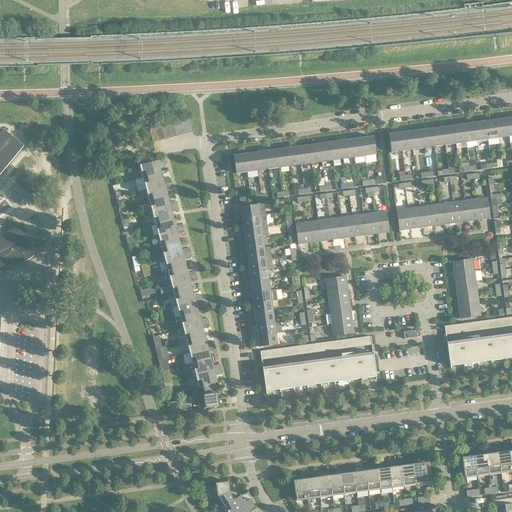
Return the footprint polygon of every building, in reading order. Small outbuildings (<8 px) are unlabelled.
[(193,130),(190,119),(184,120),(187,132),(193,130)] [(509,136),(506,119),(496,120),(498,138),(509,136)] [(187,132),(184,120),(178,122),(181,134),(187,132)] [(498,138),(496,120),(485,122),(487,139),(498,138)] [(181,134),(178,122),(172,123),(175,135),(181,134)] [(487,139),(485,122),(474,123),(477,141),(487,139)] [(175,135),(172,123),(166,125),(170,137),(175,135)] [(477,141),(474,123),(463,124),(466,142),(477,141)] [(466,142),(463,124),(453,126),(455,144),(466,142)] [(170,137),(166,125),(161,127),(164,138),(170,137)] [(455,144),(453,126),(442,127),(445,145),(455,144)] [(164,138),(161,127),(155,128),(158,140),(164,138)] [(445,145),(442,127),(431,129),(434,147),(445,145)] [(158,140),(155,128),(149,130),(152,141),(158,140)] [(434,147),(431,129),(421,130),(423,148),(434,147)] [(3,130),(0,133),(0,174),(23,146),(12,137),(8,133),(3,130)] [(423,148),(421,130),(410,132),(412,150),(423,148)] [(412,150),(410,132),(399,133),(402,151),(412,150)] [(402,151),(399,133),(388,135),(391,153),(402,151)] [(373,137),(362,138),(364,156),(375,155),(373,137)] [(364,156),(362,138),(351,140),(354,158),(364,156)] [(354,158),(351,140),(341,141),(343,159),(354,158)] [(343,159),(341,141),(330,143),(332,160),(343,159)] [(332,160),(330,143),(319,144),(322,162),(332,160)] [(322,162),(319,144),(308,146),(311,163),(322,162)] [(311,163),(308,146),(298,147),(300,165),(311,163)] [(300,165),(298,147),(287,149),(289,166),(300,165)] [(289,166),(287,149),(276,150),(279,168),(289,166)] [(279,168),(276,150),(266,151),(268,169),(279,168)] [(268,169),(266,151),(255,153),(257,171),(268,169)] [(257,171),(255,153),(244,154),(247,172),(257,171)] [(247,172),(244,154),(233,156),(236,174),(247,172)] [(166,164),(165,159),(139,166),(142,177),(138,178),(139,180),(143,179),(142,178),(161,173),(159,166),(166,164)] [(163,180),(161,173),(142,178),(143,179),(145,188),(141,189),(142,192),(146,191),(146,189),(171,183),(170,178),(163,180)] [(172,187),(171,183),(146,189),(146,191),(148,200),(145,201),(145,203),(149,202),(149,201),(167,196),(165,189),(172,187)] [(169,203),(167,196),(149,201),(149,202),(151,212),(148,213),(148,215),(152,214),(152,213),(177,206),(176,201),(169,203)] [(487,198),(475,200),(478,220),(490,218),(487,198)] [(478,220),(475,200),(464,201),(467,221),(478,220)] [(467,221),(464,201),(453,203),(455,223),(467,221)] [(265,215),(264,203),(258,203),(258,205),(240,207),(242,218),(265,215)] [(455,223),(453,203),(441,204),(444,224),(455,223)] [(444,224),(441,204),(430,206),(433,226),(444,224)] [(178,210),(177,206),(152,213),(152,214),(155,223),(151,224),(151,226),(155,225),(155,224),(173,219),(171,212),(178,210)] [(433,226),(430,206),(419,207),(422,227),(433,226)] [(422,227),(419,207),(408,209),(410,229),(422,227)] [(410,229),(408,209),(396,210),(399,231),(410,229)] [(386,212),(374,213),(377,234),(389,232),(386,212)] [(377,234),(374,213),(363,215),(366,235),(377,234)] [(267,226),(265,215),(242,218),(243,229),(267,226)] [(366,235),(363,215),(352,216),(354,237),(366,235)] [(354,237),(352,216),(340,218),(343,238),(354,237)] [(343,238),(340,218),(329,220),(332,240),(343,238)] [(123,228),(129,226),(128,219),(121,221),(123,228)] [(175,226),(173,219),(155,224),(155,225),(158,235),(154,236),(154,238),(158,237),(158,236),(183,229),(182,225),(175,226)] [(332,240),(329,220),(318,221),(321,241),(332,240)] [(321,241),(318,221),(306,223),(309,243),(321,241)] [(309,243),(306,223),(295,224),(297,244),(309,243)] [(0,236),(0,275),(34,256),(25,239),(29,237),(22,224),(0,236)] [(268,236),(267,226),(243,229),(245,240),(262,237),(268,236)] [(184,234),(183,229),(158,236),(158,237),(161,247),(157,248),(157,250),(161,249),(161,248),(179,243),(177,236),(184,234)] [(264,248),(262,237),(245,240),(246,250),(264,248)] [(181,250),(179,243),(161,248),(161,249),(164,258),(160,259),(161,261),(164,260),(164,259),(190,253),(188,248),(181,250)] [(270,247),(264,248),(246,250),(248,261),(271,258),(270,247)] [(191,257),(190,253),(164,259),(164,260),(167,270),(163,271),(164,273),(168,272),(167,271),(185,266),(184,259),(191,257)] [(273,269),(271,258),(248,261),(249,272),(267,269),(273,269)] [(452,262),(454,273),(474,271),(472,259),(452,262)] [(187,273),(185,266),(167,271),(168,272),(170,281),(166,282),(167,285),(171,284),(170,283),(196,276),(194,271),(187,273)] [(268,280),(267,269),(249,272),(250,282),(268,280)] [(475,282),(474,271),(454,273),(455,285),(475,282)] [(197,280),(196,276),(170,283),(171,284),(173,293),(169,294),(170,296),(174,295),(173,294),(192,289),(190,282),(197,280)] [(326,284),(327,291),(347,288),(345,276),(325,279),(326,284)] [(270,291),(268,280),(250,282),(252,293),(270,291)] [(477,293),(475,282),(455,285),(457,296),(477,293)] [(349,299),(347,288),(327,291),(328,302),(349,299)] [(140,291),(142,297),(148,295),(147,289),(140,291)] [(193,296),(192,289),(173,294),(174,295),(176,305),(172,306),(173,308),(177,307),(177,306),(202,299),(201,294),(193,296)] [(271,301),(270,291),(252,293),(253,304),(271,301)] [(478,305),(477,293),(457,296),(458,307),(478,305)] [(203,304),(202,299),(177,306),(177,307),(179,316),(176,317),(176,320),(180,318),(180,317),(198,313),(196,305),(203,304)] [(350,311),(349,299),(328,302),(330,313),(350,311)] [(273,312),(271,301),(253,304),(255,315),(273,312)] [(480,316),(478,305),(458,307),(460,319),(480,316)] [(352,322),(350,311),(330,313),(331,325),(352,322)] [(274,323),(273,312),(255,315),(256,325),(274,323)] [(200,320),(198,313),(180,317),(180,318),(183,328),(179,329),(179,331),(183,330),(183,329),(208,322),(207,318),(200,320)] [(209,327),(208,322),(183,329),(183,330),(186,340),(182,341),(182,343),(186,342),(186,341),(204,336),(202,329),(209,327)] [(280,322),(274,323),(256,325),(258,336),(276,334),(281,333),(280,322)] [(353,334),(352,322),(331,325),(333,336),(353,334)] [(404,341),(417,339),(416,332),(403,333),(404,341)] [(277,345),(276,334),(258,336),(259,347),(277,345)] [(206,343),(204,336),(186,341),(186,342),(189,351),(185,352),(185,354),(189,353),(189,352),(214,346),(213,341),(206,343)] [(511,336),(502,338),(488,339),(475,341),(461,343),(447,345),(450,366),(464,365),(478,363),(491,361),(505,359),(511,357),(511,336)] [(216,350),(214,346),(189,352),(189,353),(192,363),(188,364),(188,366),(192,365),(192,364),(210,359),(208,352),(216,350)] [(376,377),(373,355),(359,357),(345,359),(331,361),(318,363),(304,365),(290,366),(277,368),(262,370),(265,392),(280,390),(293,388),(307,386),(321,384),(334,382),(348,380),(362,378),(376,377)] [(212,366),(210,359),(192,364),(192,365),(195,374),(191,376),(192,378),(195,377),(195,376),(221,369),(219,364),(212,366)] [(222,373),(221,369),(195,376),(195,377),(198,386),(194,387),(195,389),(199,388),(198,387),(213,383),(213,384),(217,383),(215,375),(222,373)] [(198,387),(199,388),(201,397),(215,393),(213,384),(213,383),(198,387)] [(216,393),(215,393),(201,397),(203,404),(204,404),(204,408),(218,406),(216,393)] [(511,471),(511,467),(510,451),(498,453),(500,473),(511,471)] [(500,473),(498,453),(486,454),(489,475),(500,473)] [(489,475),(486,454),(474,456),(477,476),(489,475)] [(477,476),(474,456),(462,458),(464,478),(477,476)] [(425,463),(412,464),(415,485),(428,483),(425,463)] [(415,485),(412,464),(401,466),(403,486),(415,485)] [(403,486),(401,466),(389,468),(391,488),(403,486)] [(391,488),(389,468),(377,469),(380,490),(391,488)] [(380,490),(377,469),(365,471),(368,491),(380,490)] [(368,491),(365,471),(353,473),(356,493),(368,491)] [(356,493),(353,473),(341,474),(344,495),(356,493)] [(344,495),(341,474),(329,476),(332,496),(344,495)] [(332,496),(329,476),(317,477),(320,498),(332,496)] [(320,498),(317,477),(305,479),(308,499),(320,498)] [(308,499),(305,479),(293,481),(296,501),(308,499)] [(213,488),(216,493),(217,497),(218,496),(223,505),(224,506),(233,500),(230,495),(228,482),(215,483),(215,487),(213,488)] [(240,496),(233,500),(224,506),(223,505),(220,507),(221,509),(224,507),(227,511),(237,511),(252,503),(250,499),(244,503),(240,496)] [(495,507),(496,511),(511,511),(511,497),(492,501),(493,507),(495,507)] [(255,507),(252,503),(237,511),(249,511),(248,511),(255,507)]
